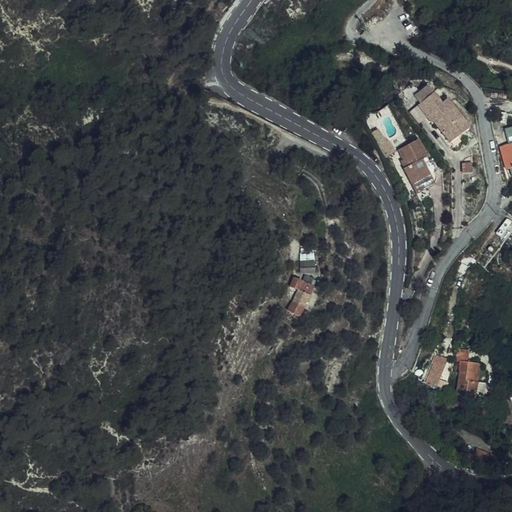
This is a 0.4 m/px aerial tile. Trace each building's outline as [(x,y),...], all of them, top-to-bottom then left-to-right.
[(422,115),(431,107),(426,102),(417,109),(422,115)] [(406,111),(401,104),(396,108),(401,115),(406,111)] [(419,117),(424,125),(447,111),(445,109),(439,112),(434,105),(431,107),(422,115),(419,117)] [(447,111),(424,125),(430,132),(434,129),(442,139),(441,140),(450,152),(468,137),(447,111)] [(511,143),(499,143),(499,169),(511,168),(511,143)] [(403,153),(407,151),(403,144),(394,149),(397,153),(395,155),(396,157),(403,153)] [(411,194),(430,184),(424,172),(428,170),(416,150),(408,154),(405,156),(397,160),(402,169),(400,170),(404,178),(403,178),(411,194)] [(396,175),(392,166),(388,168),(392,176),(396,175)] [(434,191),(430,184),(411,194),(415,201),(434,191)] [(506,218),(499,232),(504,235),(511,221),(506,218)] [(274,242),(287,239),(286,233),(272,234),(274,242)] [(312,251),(299,252),(301,266),(313,265),(312,251)] [(307,288),(318,293),(321,286),(310,281),(307,288)] [(298,294),(314,301),(318,293),(307,288),(295,282),(290,290),(298,294)] [(298,294),(293,306),(290,313),(305,319),(312,305),(314,301),(298,294)] [(284,325),(300,332),(305,319),(290,313),(284,325)] [(257,333),(249,351),(259,355),(266,337),(257,333)] [(458,357),(469,358),(470,349),(460,347),(458,357)] [(293,355),(290,362),(292,365),(294,367),(296,368),(299,368),(301,367),(303,365),(305,363),(305,361),(305,358),(304,356),(302,354),(300,353),(297,353),(295,354),(293,355)] [(469,368),(454,368),(454,382),(460,382),(461,414),(488,415),(489,398),(480,398),(480,378),(469,378),(469,368)] [(446,389),(435,386),(428,407),(440,411),(446,389)] [(378,417),(388,415),(384,401),(376,403),(378,417)] [(511,467),(489,465),(488,474),(494,475),(508,476),(511,476),(511,467)]
